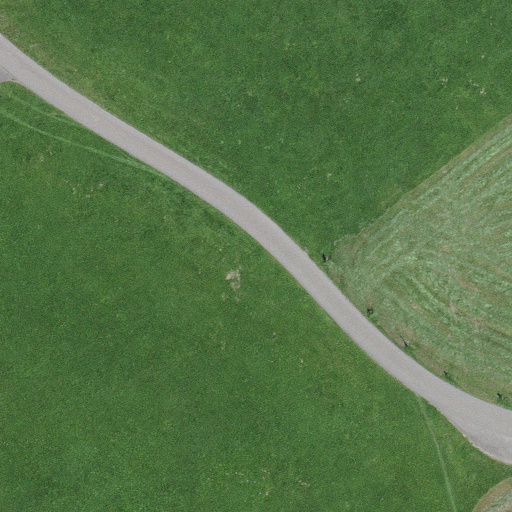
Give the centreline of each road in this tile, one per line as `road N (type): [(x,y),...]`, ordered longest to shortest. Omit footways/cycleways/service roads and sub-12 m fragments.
road 1 (track): [(406,373),(281,242),(0,57)]
road 2 (track): [(511,434),(486,427),(406,373)]
